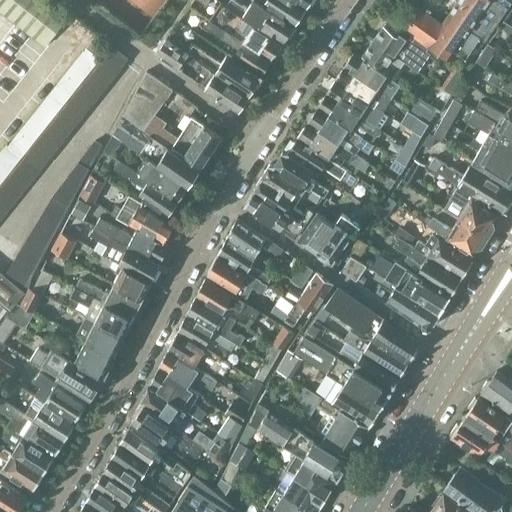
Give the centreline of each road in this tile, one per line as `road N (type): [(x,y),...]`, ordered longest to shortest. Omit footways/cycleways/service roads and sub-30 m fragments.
road 1 (residential): [(47,511),(86,455),(251,136)]
road 2 (secondary): [(363,511),(511,274)]
road 3 (residential): [(251,136),(72,0)]
road 4 (residential): [(251,136),(344,0)]
